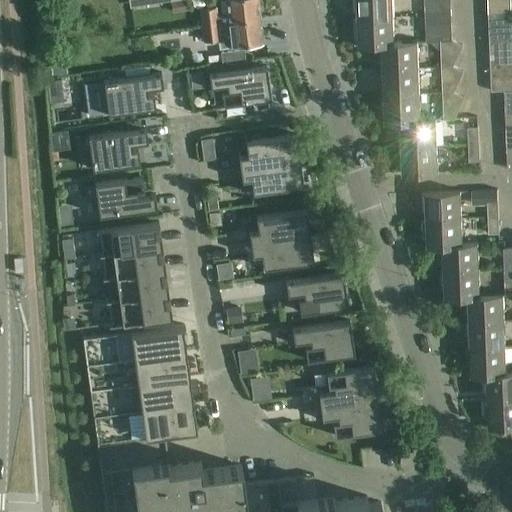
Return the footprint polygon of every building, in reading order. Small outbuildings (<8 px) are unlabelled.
[(191,9),(189,0),(178,0),(171,1),(173,12),(191,9)] [(217,22),(227,21),(259,17),(257,0),(224,0),(226,12),(216,14),(217,22)] [(358,17),(358,19),(393,17),(392,0),(353,0),(354,9),(358,9),(358,17)] [(511,12),(510,0),(488,0),(489,15),(496,19),(502,7),(511,12)] [(200,8),(202,24),(217,22),(216,14),(215,6),(200,8)] [(489,15),(489,24),(511,23),(511,12),(502,7),(496,19),(489,15)] [(259,17),(227,21),(217,22),(218,33),(229,32),(231,47),(263,43),(259,17)] [(359,43),(359,45),(379,44),(379,43),(394,42),(393,17),(358,19),(358,17),(355,17),(355,35),(359,35),(359,43)] [(217,22),(202,24),(204,40),(219,38),(218,33),(217,22)] [(427,40),(441,40),(452,40),(451,23),(426,24),(427,40)] [(441,40),(442,67),(453,66),(462,46),(452,40),(441,40)] [(384,68),(384,70),(419,68),(418,41),(394,42),(379,43),(379,44),(380,61),(383,60),(384,68)] [(221,53),(222,63),(244,60),(243,50),(221,53)] [(490,56),(491,67),(498,71),(504,59),(497,55),(490,56)] [(511,63),(504,59),(498,71),(507,75),(511,74),(511,63)] [(208,73),(210,87),(226,84),(227,90),(221,90),(223,104),(270,98),(266,65),(208,73)] [(442,67),(443,93),(454,93),(463,72),(453,66),(442,67)] [(384,86),(385,94),(385,95),(420,94),(419,68),(384,70),(384,68),(380,69),(381,87),(384,86)] [(163,86),(161,72),(103,80),(107,113),(155,106),(153,92),(147,93),(147,88),(163,86)] [(83,97),(102,98),(103,89),(83,88),(83,97)] [(201,89),(202,109),(221,108),(219,88),(201,89)] [(454,93),(443,93),(445,118),(455,118),(464,98),(454,93)] [(385,120),(385,122),(398,121),(422,120),(422,119),(420,94),(385,95),(385,94),(381,95),(382,113),(385,112),(386,120),(385,120)] [(402,146),(402,147),(437,146),(436,119),(422,119),(422,120),(398,121),(398,138),(402,138),(402,146)] [(469,128),(470,144),(479,144),(478,127),(469,128)] [(146,128),(87,136),(92,169),(140,162),(138,148),(132,149),(131,144),(147,141),(146,128)] [(238,156),(240,168),(299,160),(296,134),(245,141),(247,155),(238,156)] [(479,144),(470,144),(470,161),(479,161),(479,144)] [(403,171),(403,174),(438,172),(437,146),(402,147),(402,146),(399,146),(400,164),(403,164),(403,171)] [(303,186),(299,160),(240,168),(241,180),(250,179),(252,193),(303,186)] [(137,191),(143,190),(141,176),(94,183),(98,215),(156,208),(154,194),(138,196),(137,191)] [(484,185),(484,198),(498,198),(497,184),(484,185)] [(426,219),(462,218),(461,191),(421,193),(422,211),(426,211),(426,219)] [(487,200),(488,217),(498,217),(498,200),(487,200)] [(248,231),(250,243),(309,235),(306,210),(255,217),(257,230),(248,231)] [(498,217),(488,217),(488,234),(499,233),(498,217)] [(427,244),(427,246),(440,245),(463,244),(462,218),(426,219),(423,219),(424,237),(427,237),(428,244),(427,244)] [(158,223),(158,221),(99,229),(102,254),(157,247),(162,246),(160,232),(155,232),(154,224),(158,223)] [(313,261),(309,235),(250,243),(251,255),(260,254),(262,268),(313,261)] [(72,243),(62,244),(63,249),(64,259),(74,257),(72,243)] [(444,270),(444,271),(478,270),(477,243),(463,244),(440,245),(440,262),(444,262),(444,270)] [(158,255),(157,247),(102,254),(105,277),(160,270),(165,269),(163,255),(158,255)] [(511,248),(503,249),(505,282),(511,281),(511,248)] [(161,278),(160,270),(105,277),(109,300),(163,293),(168,292),(166,278),(161,278)] [(445,295),(445,297),(465,297),(465,296),(479,296),(479,295),(478,270),(444,271),(444,270),(440,270),(441,288),(445,288),(445,295)] [(342,273),(285,281),(287,295),(303,292),(304,297),(298,298),(300,312),(347,306),(342,273)] [(164,301),(163,293),(109,300),(112,324),(171,316),(169,301),(164,301)] [(74,304),(73,294),(65,295),(67,305),(74,304)] [(469,313),(470,321),(470,322),(504,321),(503,294),(479,295),(479,296),(465,296),(465,297),(466,313),(469,313)] [(107,314),(107,296),(78,296),(78,315),(107,314)] [(292,329),(293,342),(310,340),(311,345),(304,346),(306,360),(354,353),(349,320),(292,329)] [(471,347),(471,348),(505,347),(504,321),(470,322),(470,321),(466,321),(467,339),(470,339),(471,347)] [(168,465),(164,434),(196,430),(182,325),(82,338),(105,511),(381,511),(380,502),(367,504),(366,496),(334,500),(334,498),(281,505),(277,479),(243,484),(240,466),(202,471),(200,461),(168,465)] [(506,373),(506,372),(505,347),(471,348),(471,347),(467,347),(468,365),(471,365),(472,373),(471,373),(471,375),(484,374),(506,373)] [(318,393),(320,405),(320,406),(377,398),(373,366),(326,373),(328,387),(334,386),(335,391),(318,393)] [(488,399),(488,400),(511,398),(511,371),(506,372),(506,373),(484,374),(484,391),(488,391),(488,399)] [(382,430),(377,398),(320,406),(321,418),(338,416),(339,421),(332,422),(334,436),(382,430)] [(489,426),(511,425),(511,398),(488,400),(488,399),(484,399),(485,417),(489,417),(489,424),(489,426)] [(381,445),(383,466),(402,464),(400,443),(381,445)]
